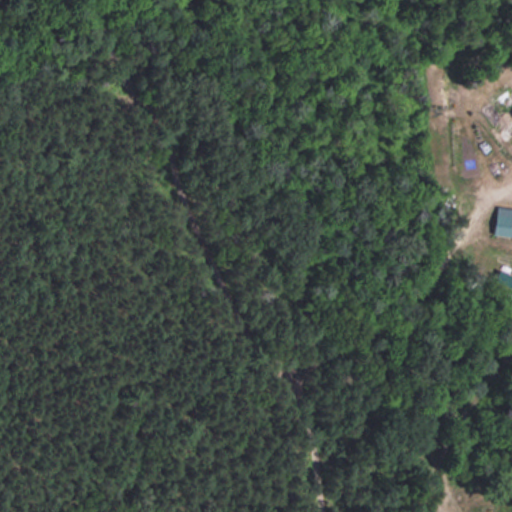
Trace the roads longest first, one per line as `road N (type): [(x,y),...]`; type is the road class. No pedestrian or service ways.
road 1 (residential): [(63,0),(152,142),(187,296),(264,416),(285,511)]
road 2 (residential): [(187,296),(276,189),(351,0)]
